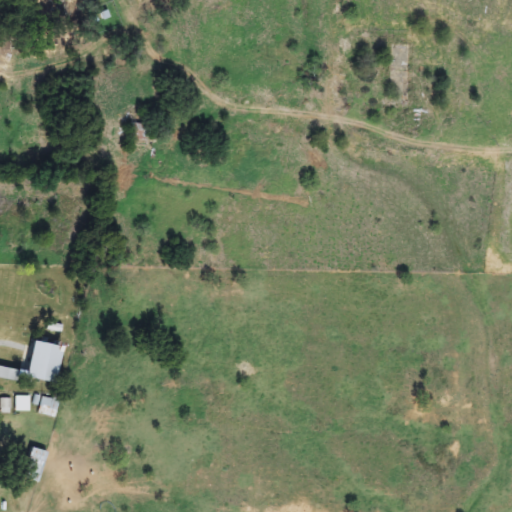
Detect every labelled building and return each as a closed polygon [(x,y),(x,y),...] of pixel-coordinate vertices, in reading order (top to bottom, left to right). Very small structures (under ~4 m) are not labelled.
[(56,14),(55,0),(67,0),(68,13),(56,14)] [(129,147),(129,114),(147,114),(147,147),(129,147)] [(55,384),(25,379),(33,341),(62,347),(55,384)] [(0,380),(0,368),(17,370),(16,382),(0,380)] [(36,414),(40,397),(58,401),(54,419),(36,414)] [(36,484),(20,479),(30,448),(46,453),(36,484)]
